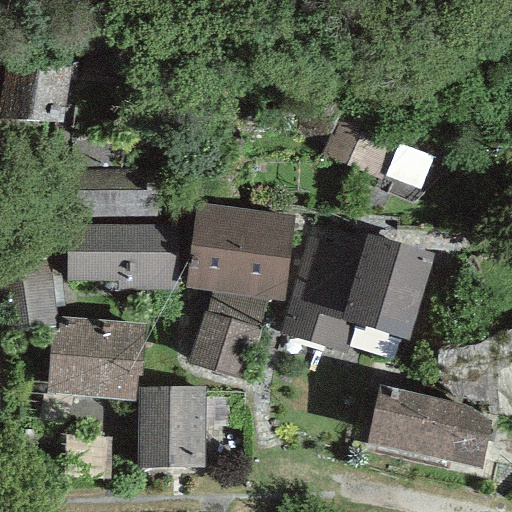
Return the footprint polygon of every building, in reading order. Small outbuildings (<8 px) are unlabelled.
[(4,57),(0,94),(0,119),(63,126),(70,65),(4,57)] [(396,143),(336,120),(322,158),(382,181),(396,143)] [(160,171),(73,170),(73,218),(159,219),(160,171)] [(294,216),(195,203),(184,288),(211,292),(265,299),(283,301),(294,216)] [(174,225),(66,226),(66,281),(117,281),(117,290),(175,290),(174,225)] [(362,244),(312,229),(281,333),(349,353),(357,326),(407,341),(433,257),(365,236),(362,244)] [(55,327),(48,259),(0,263),(0,267),(6,332),(55,327)] [(203,312),(185,364),(242,382),(265,299),(211,292),(205,312),(203,312)] [(145,323),(59,317),(58,332),(51,332),(46,395),(135,402),(136,377),(141,377),(145,323)] [(459,405),(378,385),(364,443),(481,470),(490,419),(472,410),(459,405)] [(203,388),(137,388),(137,470),(204,469),(203,388)]
